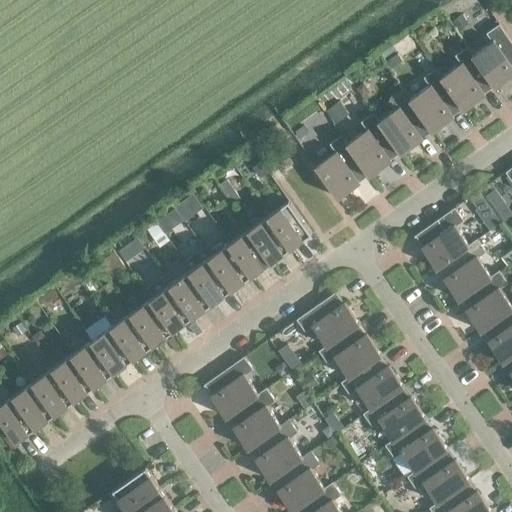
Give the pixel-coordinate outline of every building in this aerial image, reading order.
[(462,15),(453,21),(458,29),(468,23),(462,15)] [(468,46),(467,47),(496,88),(499,86),(498,84),(511,74),(511,42),(500,24),(487,33),(492,41),(474,54),(468,46)] [(496,88),(467,47),(455,55),(461,63),(442,76),(437,69),(436,69),(465,110),(468,108),(467,106),(495,87),(496,88)] [(391,69),(402,61),(397,54),(386,62),(391,69)] [(465,110),(436,69),(424,78),(429,85),(411,98),(405,91),(433,132),(436,130),(435,129),(463,109),(464,110),(465,110)] [(363,83),(356,88),(362,97),(366,94),(367,90),(363,83)] [(433,132),(405,91),(392,100),(398,108),(380,121),(374,113),(373,113),(402,154),(405,152),(404,151),(432,131),(433,132)] [(339,101),(326,110),(333,120),(346,111),(339,101)] [(402,154),(373,113),(361,122),(367,130),(348,143),(343,135),(342,135),(371,176),(374,174),(373,173),(400,153),(401,154),(402,154)] [(303,125),(294,131),(299,138),(307,132),(303,125)] [(371,176),(342,135),(330,144),(335,152),(316,166),(339,198),(342,196),(341,195),(369,175),(370,177),(371,176)] [(269,172),(262,162),(254,168),(261,178),(269,172)] [(227,196),(233,205),(241,199),(235,190),(227,196)] [(478,209),(486,203),(480,194),(472,200),(478,209)] [(504,220),(511,214),(511,212),(502,198),(493,204),(504,220)] [(289,201),(269,215),(295,252),(295,251),(292,247),(312,233),(289,201)] [(175,207),(185,221),(191,217),(181,203),(175,207)] [(464,220),(455,207),(414,236),(415,237),(416,237),(436,264),(435,265),(437,268),(477,239),(469,244),(456,226),(464,220)] [(295,252),(269,215),(249,229),(275,266),(276,265),(273,261),(291,248),(294,252),(295,252)] [(157,221),(165,234),(172,230),(163,217),(157,221)] [(157,223),(147,230),(153,238),(163,231),(157,223)] [(275,266),(249,229),(229,242),(256,279),(253,275),(272,262),(274,266),(275,266)] [(486,252),(477,239),(437,268),(437,269),(438,268),(458,296),(457,297),(459,300),(500,271),(499,270),(491,276),(478,257),(486,252)] [(256,279),(229,242),(210,256),(236,293),(234,289),(252,276),(255,280),(256,279)] [(210,256),(204,248),(185,262),(190,270),(216,307),(217,307),(214,303),(232,290),(235,294),(236,293),(210,256)] [(123,264),(114,252),(100,262),(108,274),(123,264)] [(216,307),(190,270),(171,284),(197,321),(194,316),(213,304),(216,308),(216,307)] [(508,283),(500,271),(459,300),(461,299),(480,327),(479,328),(481,331),(511,309),(511,305),(500,289),(508,283)] [(171,284),(165,276),(145,290),(151,298),(177,335),(178,334),(175,330),(193,317),(196,321),(197,321),(171,284)] [(338,292),(337,290),(296,319),(306,332),(313,327),(326,345),(319,351),(360,322),(358,320),(357,321),(337,293),(338,292)] [(177,335),(151,298),(131,312),(157,349),(158,348),(155,344),(174,331),(176,335),(177,335)] [(511,309),(481,331),(481,332),(483,331),(502,359),(501,359),(503,362),(511,355),(511,309)] [(157,349),(131,312),(112,325),(138,362),(135,358),(154,345),(157,349)] [(360,323),(360,322),(319,351),(328,363),(336,358),(349,376),(341,382),(341,383),(382,354),(380,351),(379,352),(359,324),(360,323)] [(20,323),(12,328),(18,337),(26,331),(20,323)] [(138,362),(112,325),(92,339),(118,376),(119,376),(116,372),(134,359),(137,363),(138,362)] [(40,331),(31,337),(38,345),(43,342),(44,336),(40,331)] [(118,376),(92,339),(72,353),(99,390),(96,386),(115,373),(117,377),(118,376)] [(99,390),(72,353),(53,367),(79,404),(79,403),(77,399),(95,386),(98,390),(99,390)] [(382,355),(382,354),(341,383),(350,395),(358,389),(371,408),(363,413),(363,414),(404,385),(402,382),(401,383),(381,355),(382,355)] [(511,355),(503,362),(503,363),(505,362),(511,372),(511,355)] [(253,369),(244,356),(203,385),(204,386),(205,385),(225,413),(224,414),(226,417),(267,388),(266,387),(258,393),(245,375),(253,369)] [(294,359),(290,359),(285,362),(290,368),(297,363),(294,359)] [(282,375),(288,370),(284,363),(278,367),(278,370),(282,375)] [(79,404),(53,367),(33,381),(59,418),(60,417),(57,413),(75,400),(78,404),(79,404)] [(59,418),(33,381),(14,394),(40,431),(37,427),(56,414),(59,418)] [(405,386),(404,385),(363,414),(372,426),(380,421),(393,439),(385,445),(426,417),(424,414),(423,415),(403,387),(405,386)] [(275,400),(267,388),(226,417),(226,418),(228,417),(247,445),(246,445),(248,448),(289,420),(288,419),(280,424),(267,406),(275,400)] [(312,403),(304,391),(296,396),(304,408),(312,403)] [(40,431),(14,394),(0,404),(0,418),(19,446),(21,445),(18,441),(36,428),(39,432),(40,431)] [(427,417),(426,417),(385,445),(394,458),(402,452),(415,471),(407,476),(408,477),(448,448),(446,445),(445,446),(425,418),(427,417)] [(297,432),(289,420),(248,448),(248,449),(250,448),(269,476),(268,477),(270,480),(311,451),(310,450),(303,456),(289,437),(297,432)] [(328,439),(335,434),(330,426),(323,431),(328,439)] [(336,434),(325,442),(330,449),(341,441),(336,434)] [(449,449),(448,448),(408,477),(416,489),(424,484),(437,502),(429,508),(430,508),(470,479),(468,477),(467,477),(448,450),(449,449)] [(319,463),(311,451),(270,480),(271,480),(272,479),(291,507),(290,508),(292,511),(333,482),(332,482),(325,487),(312,469),(319,463)] [(160,487),(146,467),(143,469),(113,490),(127,510),(160,487)] [(471,480),(470,479),(430,508),(432,511),(490,511),(493,511),(491,508),(489,509),(470,481),(471,480)] [(342,495),(333,482),(292,511),(293,511),(294,511),(342,511),(334,500),(342,495)] [(166,511),(174,507),(160,487),(127,510),(128,511),(166,511)]
